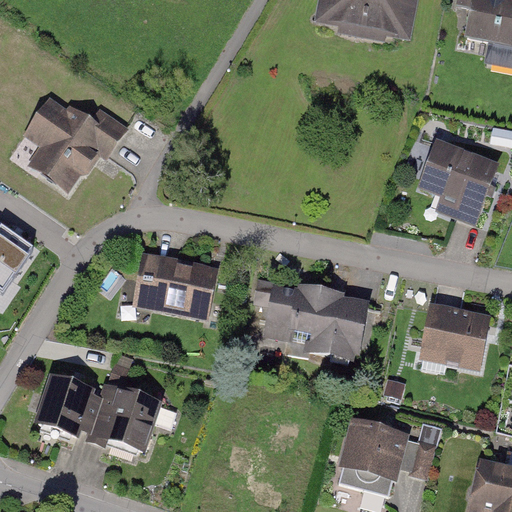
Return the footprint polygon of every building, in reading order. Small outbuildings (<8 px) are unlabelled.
[(321,0),(318,21),(409,36),(415,0),(321,0)] [(511,0),(471,0),(465,42),(511,48),(511,0)] [(75,125),(56,110),(35,135),(52,149),(36,168),(66,190),(117,131),(90,109),(75,125)] [(506,165),(436,142),(418,196),(487,220),(506,165)] [(0,300),(2,302),(35,251),(0,228),(0,300)] [(221,271),(143,254),(131,306),(210,324),(221,271)] [(365,301),(269,284),(261,334),(356,350),(365,301)] [(488,317),(430,307),(421,361),(479,371),(488,317)] [(75,441),(93,389),(50,374),(32,426),(75,441)] [(141,458),(161,403),(118,387),(97,442),(141,458)] [(405,439),(349,427),(337,482),(393,494),(405,439)] [(511,511),(511,454),(480,448),(466,511),(511,511)]
